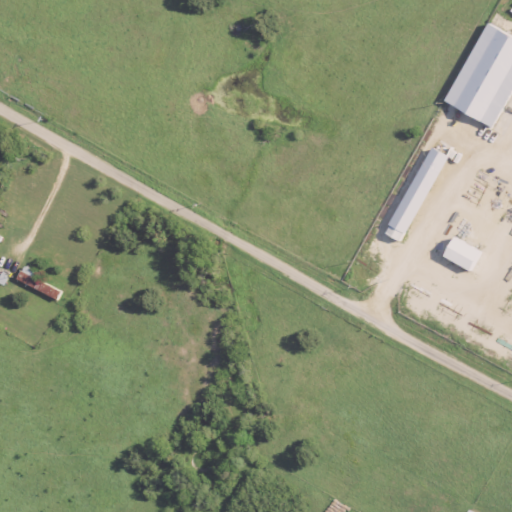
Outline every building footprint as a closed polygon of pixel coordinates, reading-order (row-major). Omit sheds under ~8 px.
[(511,91),(511,37),(484,24),(444,103),(494,128),(511,91)] [(450,147),(433,138),(386,236),(403,244),(450,147)] [(480,252),(453,237),(443,257),(469,272),(480,252)] [(16,281),(57,300),(61,292),(40,281),(43,275),(23,266),(16,281)] [(0,273),(0,285),(3,287),(8,277),(0,273)]
